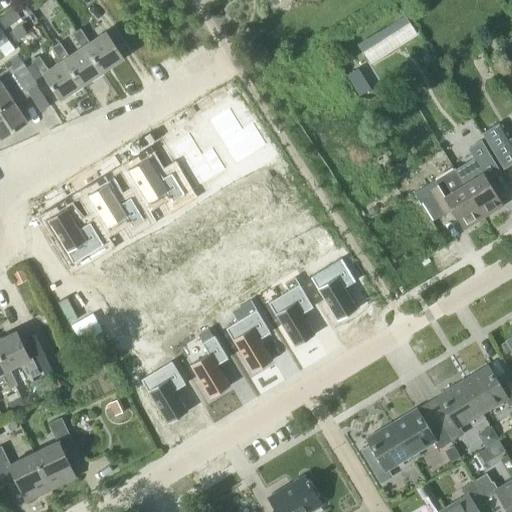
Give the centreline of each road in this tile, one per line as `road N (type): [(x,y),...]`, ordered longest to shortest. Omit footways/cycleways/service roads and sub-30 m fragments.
road 1 (residential): [(0,168),(207,81),(233,62)]
road 2 (residential): [(303,392),(511,263)]
road 3 (residential): [(92,511),(303,392)]
road 4 (residential): [(377,511),(303,392)]
